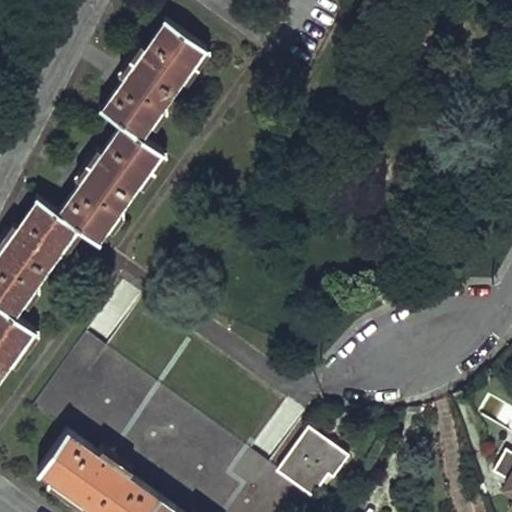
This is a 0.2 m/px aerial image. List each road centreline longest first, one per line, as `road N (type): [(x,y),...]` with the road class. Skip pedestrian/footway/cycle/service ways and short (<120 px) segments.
road 1 (unknown): [(336,380),(278,449),(252,465),(199,446),(93,373)]
road 2 (residential): [(336,380),(409,363),(469,328),(511,288)]
road 3 (residential): [(90,0),(0,171)]
